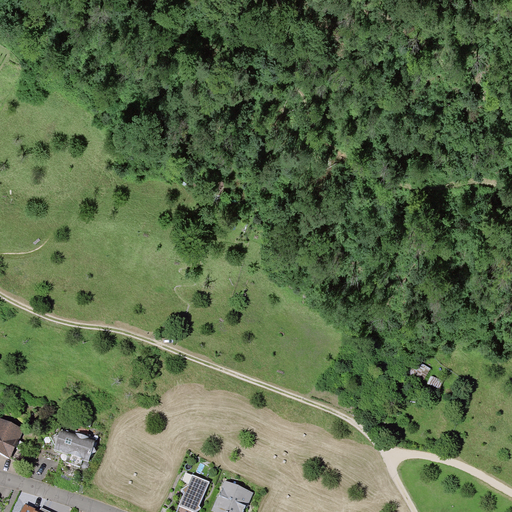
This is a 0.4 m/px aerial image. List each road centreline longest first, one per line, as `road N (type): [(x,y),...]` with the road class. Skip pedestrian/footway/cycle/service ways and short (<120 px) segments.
road 1 (track): [(0,294),(43,317),(143,337),(349,419),(393,467)]
road 2 (track): [(511,494),(418,454),(393,467)]
